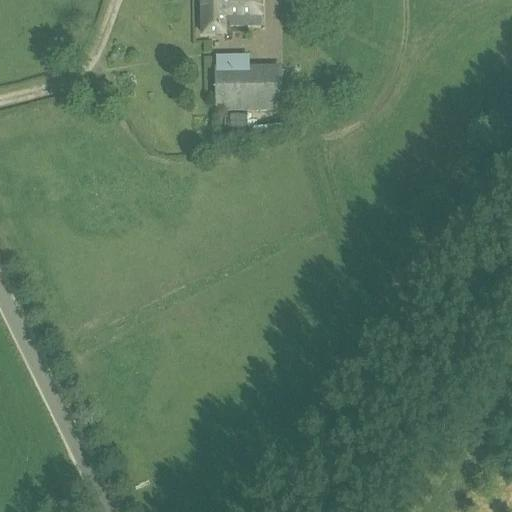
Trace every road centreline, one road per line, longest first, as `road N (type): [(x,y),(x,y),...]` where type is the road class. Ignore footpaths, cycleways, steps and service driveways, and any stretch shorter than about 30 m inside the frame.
road 1 (tertiary): [(111,511),(0,285)]
road 2 (unknown): [(0,100),(96,66),(123,0)]
